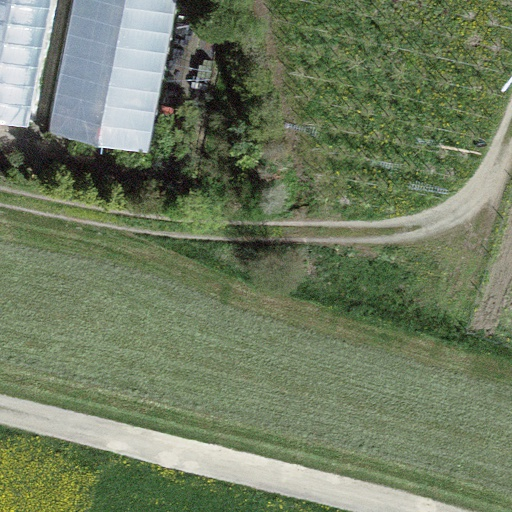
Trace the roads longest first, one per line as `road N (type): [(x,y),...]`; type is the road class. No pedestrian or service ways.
road 1 (track): [(511,149),(477,210),(412,251),(322,251),(0,191)]
road 2 (track): [(371,511),(113,438),(0,415)]
